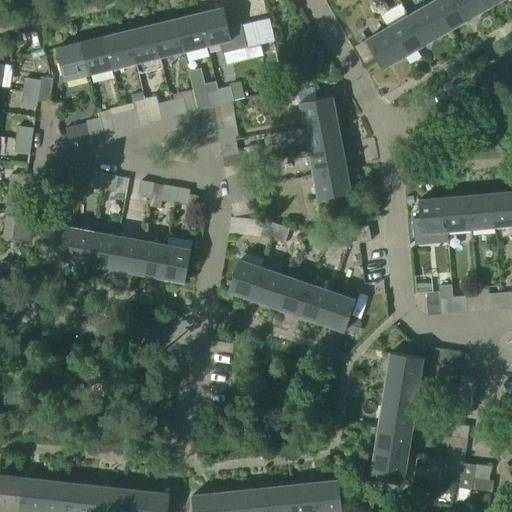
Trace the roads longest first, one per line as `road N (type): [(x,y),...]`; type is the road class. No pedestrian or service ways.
road 1 (residential): [(171,339),(0,309)]
road 2 (residential): [(179,465),(195,351),(171,339)]
road 3 (residential): [(389,135),(511,64)]
